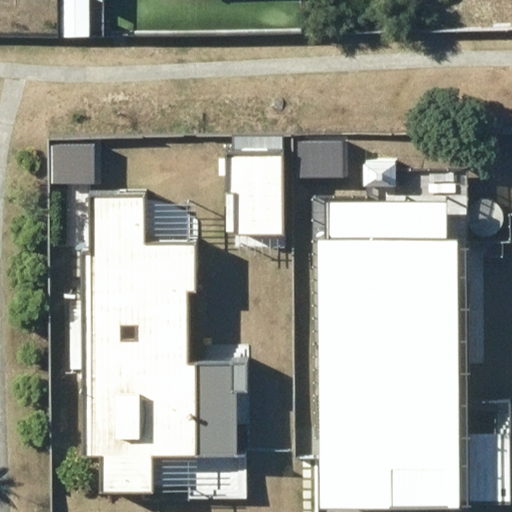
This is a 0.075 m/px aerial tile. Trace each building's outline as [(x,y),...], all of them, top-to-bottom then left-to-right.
[(58,0),(58,32),(86,33),(86,0),(58,0)] [(241,15),(220,15),(220,32),(241,32),(241,15)] [(232,153),(233,226),(281,226),(280,152),(232,153)] [(141,188),(87,188),(88,246),(81,246),(82,446),(100,446),(100,483),(153,483),(153,477),(192,476),(192,493),(248,493),(248,448),(236,448),(235,383),(245,383),(245,354),(186,354),(186,282),(195,282),(194,234),(141,235),(141,188)] [(392,503),(392,464),(463,463),(462,350),(435,351),(433,231),(315,232),(319,504),(392,503)]
